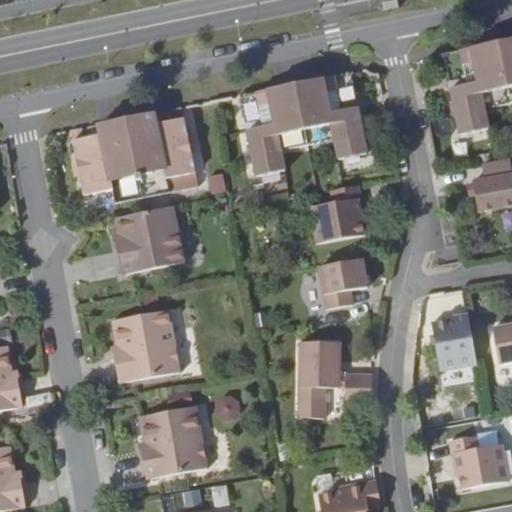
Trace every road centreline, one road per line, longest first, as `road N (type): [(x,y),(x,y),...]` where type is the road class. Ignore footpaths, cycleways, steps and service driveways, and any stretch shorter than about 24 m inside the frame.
road 1 (residential): [(90,511),(17,108)]
road 2 (unclassified): [(17,108),(389,30)]
road 3 (secondary): [(274,0),(0,57)]
road 4 (residential): [(389,30),(423,199),(406,291)]
road 5 (residential): [(406,291),(387,385),(401,511)]
road 6 (unclassified): [(389,30),(511,5)]
